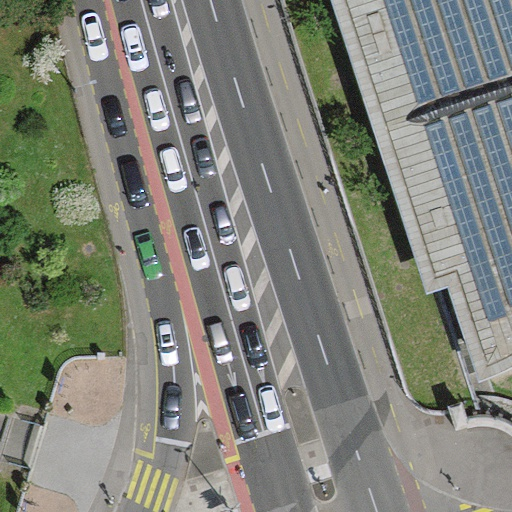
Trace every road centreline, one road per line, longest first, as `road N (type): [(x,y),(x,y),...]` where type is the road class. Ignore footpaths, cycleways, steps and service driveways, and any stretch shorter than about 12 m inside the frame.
road 1 (primary): [(330,511),(174,0)]
road 2 (primary): [(151,0),(173,406),(147,511)]
